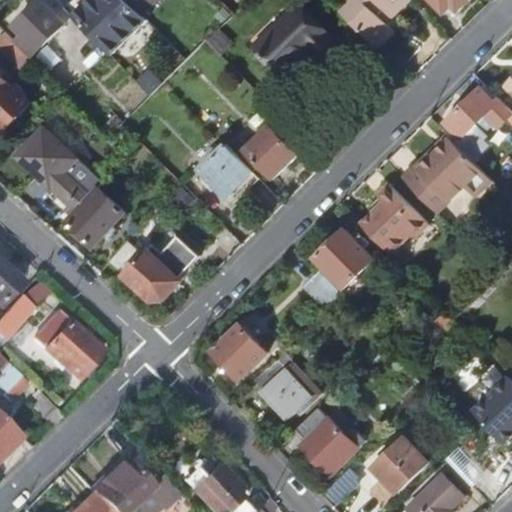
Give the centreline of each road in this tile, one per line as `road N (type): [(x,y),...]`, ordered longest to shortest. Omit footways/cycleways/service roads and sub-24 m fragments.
road 1 (residential): [(159,353),(511,8)]
road 2 (residential): [(0,508),(159,353)]
road 3 (unclassified): [(159,353),(311,511)]
road 4 (unclassified): [(0,209),(159,353)]
